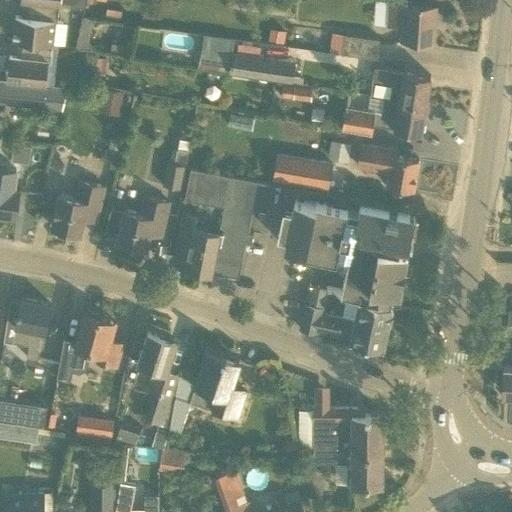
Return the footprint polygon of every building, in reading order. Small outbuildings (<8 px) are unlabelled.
[(57,21),(59,4),(30,0),(28,17),(16,15),(13,39),(53,43),(55,21),(57,21)] [(434,42),(437,4),(401,0),(389,0),(387,24),(402,26),(401,39),(434,42)] [(87,50),(94,20),(83,17),(76,47),(87,50)] [(378,59),(380,39),(344,34),(342,54),(378,59)] [(51,61),(53,43),(13,39),(24,40),(22,57),(9,55),(7,79),(46,84),(49,61),(51,61)] [(112,43),(111,53),(128,56),(130,46),(112,43)] [(202,46),(199,68),(230,73),(233,51),(215,48),(202,46)] [(295,61),(272,57),(233,51),(230,73),(268,79),(292,83),(295,61)] [(426,105),(431,76),(376,65),(373,82),(401,86),(399,100),(426,105)] [(7,79),(0,78),(0,100),(65,107),(68,86),(54,85),(46,84),(7,79)] [(284,85),(282,97),(293,98),(293,99),(311,102),(313,88),(295,86),(284,85)] [(104,87),(100,105),(120,109),(124,91),(104,87)] [(426,105),(399,100),(387,98),(385,112),(345,106),(341,130),(372,135),(373,126),(421,133),(426,105)] [(330,140),(326,160),(347,164),(351,144),(330,140)] [(414,189),(419,159),(392,154),(393,149),(361,144),(357,167),(389,173),(387,184),(414,189)] [(116,168),(121,151),(108,149),(103,164),(116,168)] [(276,153),(272,178),(328,188),(333,163),(276,153)] [(180,189),(185,165),(168,162),(163,185),(180,189)] [(266,211),(267,207),(272,183),(190,165),(183,196),(225,204),(218,232),(193,227),(196,215),(184,212),(175,254),(187,257),(185,267),(212,273),(213,271),(230,275),(239,277),(246,241),(252,242),(254,232),(249,231),(253,208),(266,211)] [(14,187),(17,169),(0,166),(0,213),(17,215),(20,188),(14,187)] [(85,218),(97,220),(104,186),(79,180),(75,198),(60,194),(52,226),(81,233),(85,218)] [(161,236),(169,202),(146,197),(142,214),(111,207),(105,232),(118,235),(117,242),(146,249),(150,233),(161,236)] [(285,247),(289,248),(305,251),(305,253),(348,263),(342,290),(359,294),(353,318),(323,311),(324,306),(306,302),(300,328),(317,332),(318,330),(350,337),(350,338),(362,340),(359,349),(373,352),(375,343),(384,345),(389,321),(390,321),(393,303),(391,303),(393,292),(399,293),(413,227),(407,226),(410,215),(354,204),(353,209),(310,200),(310,202),(294,199),(292,209),(288,208),(282,236),(287,238),(285,247)] [(16,217),(14,241),(30,242),(32,218),(16,217)] [(39,359),(45,330),(51,304),(22,297),(21,300),(13,341),(30,345),(27,357),(39,359)] [(11,298),(9,315),(5,342),(12,344),(13,341),(21,300),(14,299),(11,298)] [(99,315),(90,312),(89,315),(85,314),(77,345),(63,340),(59,365),(57,379),(71,381),(72,370),(79,373),(84,372),(91,349),(101,353),(98,362),(117,367),(123,344),(110,340),(113,331),(108,330),(110,321),(98,317),(99,315)] [(146,419),(164,424),(179,374),(167,371),(177,341),(148,332),(138,363),(140,364),(153,369),(149,383),(147,389),(156,391),(146,419)] [(232,384),(240,361),(207,350),(196,381),(190,401),(213,409),(237,417),(246,390),(232,384)] [(511,366),(503,366),(503,367),(502,391),(511,391),(511,393),(511,395),(511,396),(511,366)] [(0,397),(0,418),(16,421),(19,401),(0,397)] [(34,403),(31,423),(44,425),(47,405),(34,403)] [(358,407),(348,407),(313,407),(312,448),(357,448),(357,453),(384,454),(384,435),(387,435),(387,422),(384,422),(384,414),(358,414),(358,407)] [(0,438),(37,444),(39,428),(0,421),(0,438)] [(155,430),(151,445),(162,449),(167,433),(155,430)] [(186,450),(167,447),(167,449),(163,449),(159,468),(183,471),(186,450)] [(339,460),(348,460),(347,484),(383,484),(384,454),(357,453),(357,448),(312,448),(312,463),(339,463),(339,460)] [(275,511),(249,511),(235,471),(219,476),(231,511),(306,511),(298,489),(276,497),(280,510),(275,511)] [(130,511),(136,486),(121,483),(115,511),(130,511)] [(111,511),(113,484),(94,484),(94,488),(94,511),(85,511),(111,511)] [(45,511),(44,493),(20,495),(6,495),(7,511),(45,511)]
